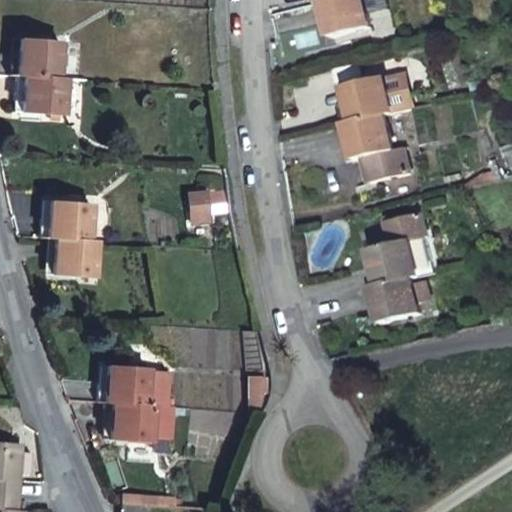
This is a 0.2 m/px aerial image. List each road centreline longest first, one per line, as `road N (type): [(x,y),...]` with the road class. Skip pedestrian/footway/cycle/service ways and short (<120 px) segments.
road 1 (residential): [(254,0),(262,132),(307,407)]
road 2 (residential): [(65,483),(0,256)]
road 3 (residential): [(307,407),(274,427),(265,464),(285,496),(322,505)]
road 4 (residential): [(322,505),(354,485),(363,448),(344,416),(307,407)]
